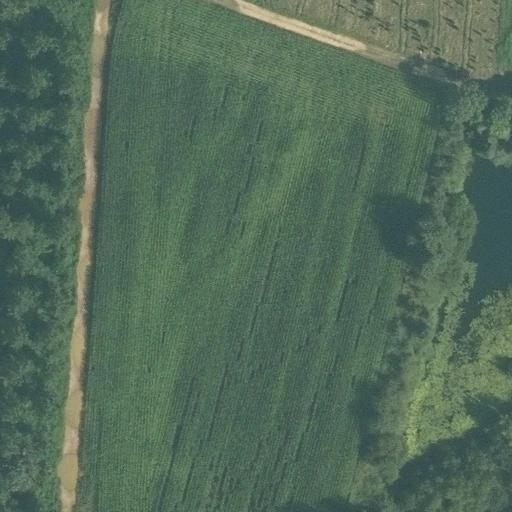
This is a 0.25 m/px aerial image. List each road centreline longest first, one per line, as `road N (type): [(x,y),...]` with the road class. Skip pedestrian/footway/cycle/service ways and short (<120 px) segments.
road 1 (track): [(65,511),(104,0)]
road 2 (track): [(219,0),(511,99)]
